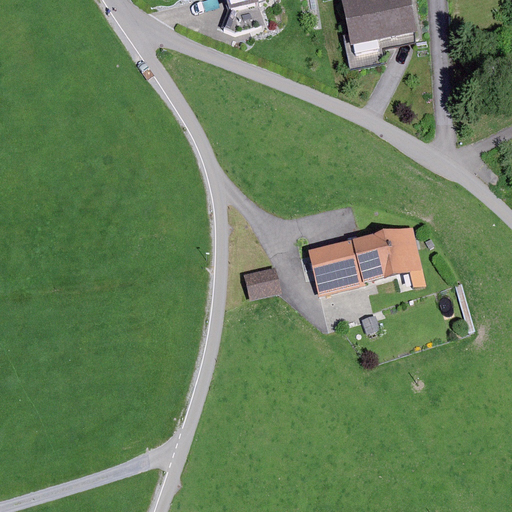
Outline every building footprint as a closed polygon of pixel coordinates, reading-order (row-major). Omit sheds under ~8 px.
[(222,0),(225,5),(231,22),(289,0),(222,0)] [(411,0),(380,0),(341,9),(352,58),(421,43),(411,0)] [(413,233),(311,259),(320,299),(397,280),(400,295),(427,289),(413,233)] [(276,274),(245,283),(252,308),(283,300),(276,274)] [(380,332),(375,319),(363,323),(368,336),(380,332)]
